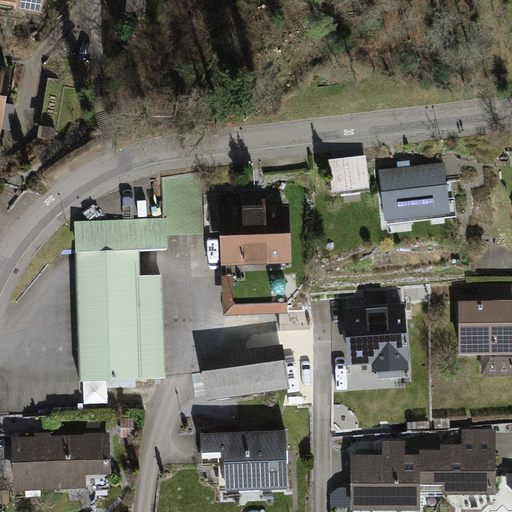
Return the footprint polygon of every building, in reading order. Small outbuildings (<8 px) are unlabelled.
[(43,17),(45,0),(5,0),(4,12),(43,17)] [(144,0),(126,0),(126,11),(144,12),(144,0)] [(0,139),(5,140),(16,77),(0,74),(0,139)] [(376,162),(337,165),(340,198),(379,194),(376,162)] [(456,170),(386,179),(392,225),(462,216),(456,170)] [(163,219),(75,222),(82,379),(166,375),(162,273),(139,274),(138,250),(169,248),(169,234),(200,233),(198,174),(161,176),(163,219)] [(286,204),(222,207),(224,265),(289,262),(286,204)] [(239,282),(220,283),(222,315),(294,312),(293,298),(239,300),(239,282)] [(484,312),(470,312),(470,360),(494,359),(495,381),(511,381),(511,289),(484,290),(484,312)] [(404,305),(344,309),(348,365),(372,363),(372,371),(409,369),(404,305)] [(283,344),(201,355),(207,398),(289,387),(283,344)] [(438,456),(430,457),(430,487),(442,487),(443,499),(494,498),(493,433),(457,433),(457,449),(438,449),(438,456)] [(111,434),(12,439),(15,495),(93,492),(93,475),(113,474),(111,434)] [(289,434),(199,439),(200,459),(223,457),(225,488),(292,485),(289,434)] [(371,461),(351,461),(352,511),(417,511),(417,487),(430,487),(430,457),(402,457),(401,440),(370,441),(371,461)]
